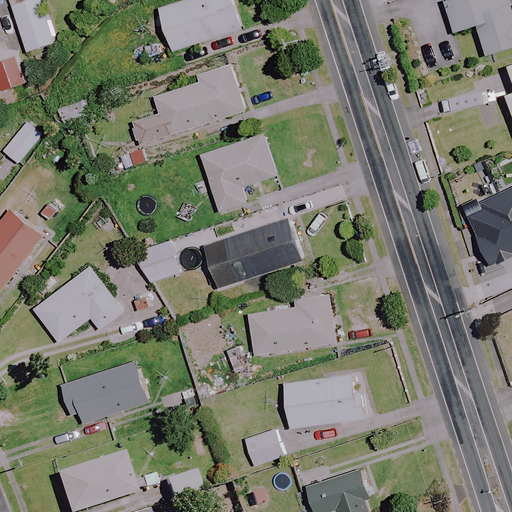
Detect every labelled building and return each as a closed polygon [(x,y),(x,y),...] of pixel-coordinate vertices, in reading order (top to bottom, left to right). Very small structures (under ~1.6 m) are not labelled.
[(57,45),(42,0),(33,0),(14,6),(29,53),(57,45)] [(245,30),(234,0),(182,0),(161,7),(175,52),(245,30)] [(511,5),(510,0),(454,0),(448,2),(457,33),(480,27),(489,56),(511,49),(511,5)] [(30,88),(21,59),(0,64),(0,93),(1,96),(30,88)] [(248,111),(234,67),(202,77),(203,83),(158,98),(163,114),(135,123),(142,146),(248,111)] [(46,134),(31,121),(5,151),(20,164),(46,134)] [(254,153),(250,140),(203,156),(222,213),(249,204),(244,188),(280,176),(270,147),(254,153)] [(49,237),(15,208),(0,225),(0,287),(3,290),(49,237)] [(304,262),(291,221),(228,241),(242,282),(304,262)] [(184,271),(171,240),(139,253),(152,284),(184,271)] [(127,312),(93,267),(37,310),(62,343),(94,319),(103,331),(127,312)] [(341,343),(333,295),(297,301),(298,308),(251,316),(258,357),(341,343)] [(172,330),(158,334),(165,355),(179,350),(172,330)] [(237,373),(229,347),(203,355),(208,369),(222,365),(226,377),(237,373)] [(152,403),(139,363),(65,386),(74,414),(82,411),(86,424),(152,403)] [(364,419),(358,375),(287,384),(294,429),(364,419)] [(286,457),(278,430),(248,439),(257,466),(286,457)] [(81,511),(135,495),(122,454),(56,476),(67,511),(81,511)] [(374,511),(362,470),(309,486),(317,511),(336,511),(339,511),(374,511)] [(201,492),(194,471),(165,481),(172,502),(201,492)]
